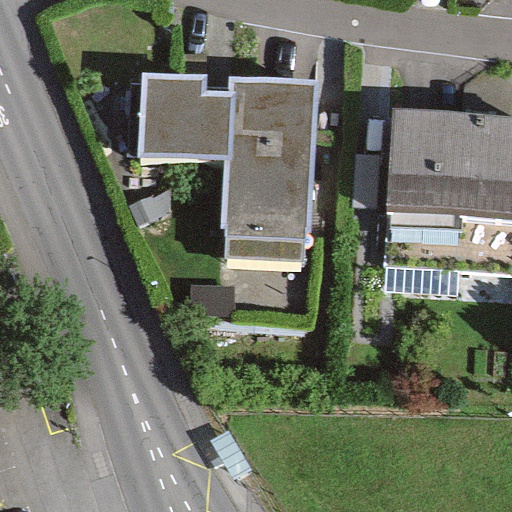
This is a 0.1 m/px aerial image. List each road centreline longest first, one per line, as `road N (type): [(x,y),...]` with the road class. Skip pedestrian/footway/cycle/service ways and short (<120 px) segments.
road 1 (tertiary): [(188,511),(0,73)]
road 2 (residential): [(255,0),(511,36)]
